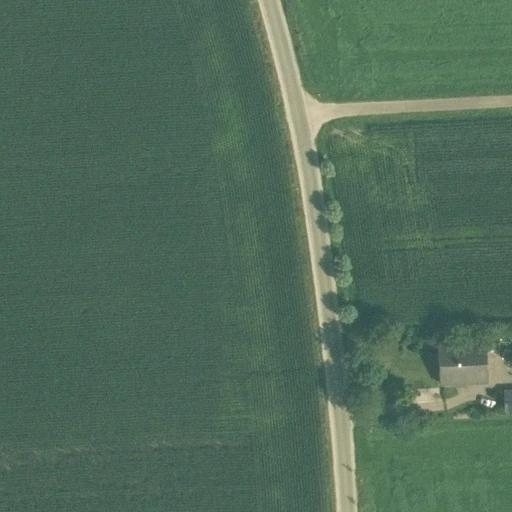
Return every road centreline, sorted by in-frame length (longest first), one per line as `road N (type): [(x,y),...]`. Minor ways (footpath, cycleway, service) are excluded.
road 1 (unclassified): [(347,511),(319,231),(269,0)]
road 2 (unknown): [(300,118),(511,99)]
